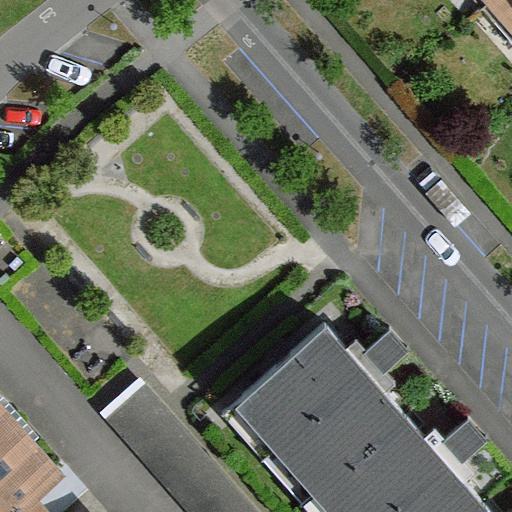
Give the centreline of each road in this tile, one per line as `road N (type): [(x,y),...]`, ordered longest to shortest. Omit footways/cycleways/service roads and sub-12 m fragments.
road 1 (residential): [(511,321),(229,0)]
road 2 (residential): [(0,80),(91,0)]
